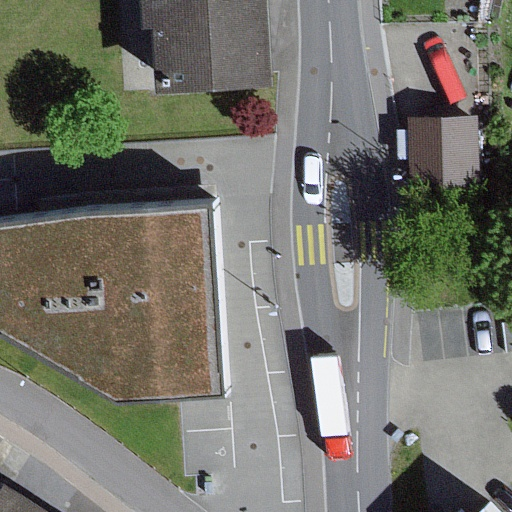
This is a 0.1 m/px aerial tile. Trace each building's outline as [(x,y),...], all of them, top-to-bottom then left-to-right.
[(281,0),(149,0),(151,19),(161,18),(165,84),(285,78),(281,0)] [(483,111),(412,113),(412,127),(412,156),(413,182),(484,181),(483,111)] [(412,156),(412,127),(400,126),(401,156),(412,156)] [(232,388),(219,190),(104,197),(0,212),(0,323),(124,395),(232,388)] [(7,481),(0,476),(0,511),(64,511),(9,477),(7,481)] [(511,511),(496,497),(480,511),(511,511)]
